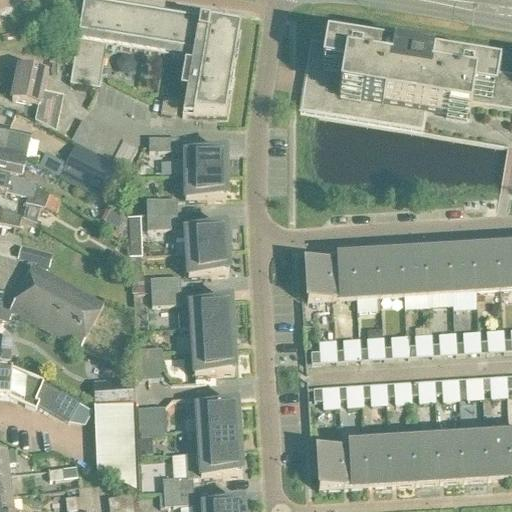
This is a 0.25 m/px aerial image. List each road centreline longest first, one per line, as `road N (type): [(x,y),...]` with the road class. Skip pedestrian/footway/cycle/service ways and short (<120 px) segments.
road 1 (residential): [(274,511),(257,244)]
road 2 (residential): [(511,228),(257,244)]
road 3 (residential): [(257,244),(256,140),(276,0)]
road 4 (residential): [(511,502),(362,511)]
